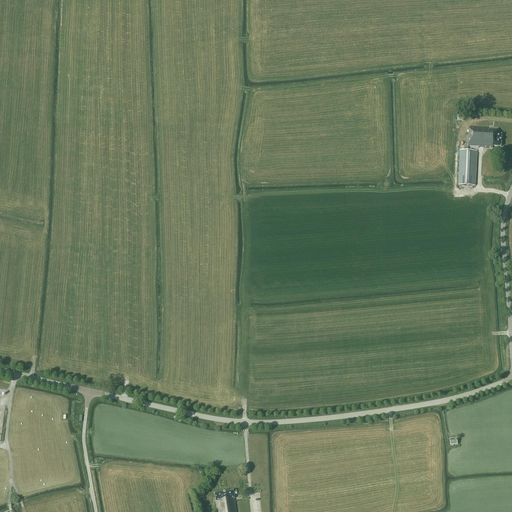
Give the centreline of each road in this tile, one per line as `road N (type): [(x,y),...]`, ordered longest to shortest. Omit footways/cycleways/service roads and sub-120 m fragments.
road 1 (tertiary): [(89,390),(270,422),(441,401),(511,377)]
road 2 (tertiary): [(511,349),(502,231),(511,189)]
road 3 (unclassified): [(89,390),(83,442),(95,511)]
